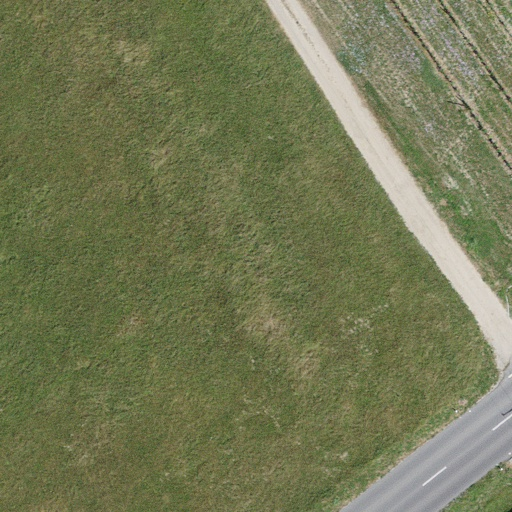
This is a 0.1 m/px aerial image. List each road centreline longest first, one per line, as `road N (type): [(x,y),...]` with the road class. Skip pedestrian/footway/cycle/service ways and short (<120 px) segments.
road 1 (track): [(282,0),(511,328)]
road 2 (tertiary): [(511,419),(393,511)]
